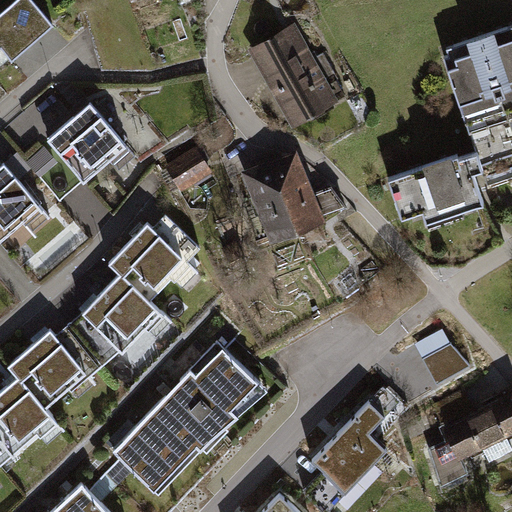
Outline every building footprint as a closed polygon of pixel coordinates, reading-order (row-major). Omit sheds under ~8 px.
[(16,64),(60,25),(37,0),(16,0),(0,14),(0,47),(1,47),(16,64)] [(511,20),(439,47),(463,117),(511,99),(511,20)] [(296,27),(253,49),(293,124),(336,101),(296,27)] [(128,147),(91,104),(49,139),(86,182),(128,147)] [(195,144),(168,162),(188,192),(215,173),(195,144)] [(468,149),(389,175),(404,221),(483,195),(468,149)] [(296,150),(242,168),(269,243),(329,221),(296,150)] [(44,209),(7,167),(0,173),(0,246),(0,247),(44,209)] [(108,264),(118,274),(148,301),(170,278),(174,282),(190,265),(187,262),(200,248),(163,215),(151,228),(146,223),(108,264)] [(81,313),(67,325),(100,365),(119,350),(122,354),(160,313),(148,301),(118,274),(81,313)] [(7,367),(15,377),(44,412),(100,365),(67,325),(53,337),(49,332),(7,367)] [(423,358),(437,382),(469,364),(449,343),(423,358)] [(267,388),(223,347),(197,374),(191,369),(115,450),(160,492),(202,447),(207,451),(228,430),(223,426),(267,388)] [(15,377),(0,389),(0,464),(35,435),(39,439),(56,424),(44,412),(15,377)] [(466,388),(431,407),(459,457),(511,431),(511,396),(478,412),(466,388)] [(386,415),(370,400),(313,460),(345,490),(383,448),(368,434),(386,415)] [(108,511),(81,483),(50,511),(108,511)] [(298,511),(280,495),(263,511),(298,511)]
